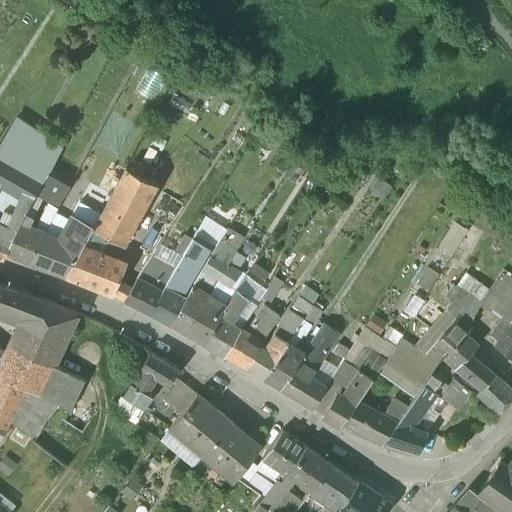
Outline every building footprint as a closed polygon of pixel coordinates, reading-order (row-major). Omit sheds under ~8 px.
[(156,103),(171,75),(153,65),(137,92),(156,103)] [(60,152),(12,124),(0,144),(0,184),(21,197),(30,203),(39,189),(42,184),(27,175),(36,160),(51,170),(60,152)] [(250,194),(263,164),(250,158),(236,188),(250,194)] [(51,170),(36,160),(27,175),(42,184),(48,174),(50,171),(51,170)] [(151,183),(126,170),(117,187),(147,203),(156,186),(151,183)] [(70,187),(48,174),(42,184),(39,189),(36,194),(58,208),(70,187)] [(0,184),(0,210),(3,211),(13,216),(17,207),(21,197),(0,184)] [(147,203),(117,187),(96,228),(95,230),(124,246),(147,203)] [(30,203),(21,197),(17,207),(26,211),(30,203)] [(3,211),(0,210),(0,258),(3,259),(6,253),(19,225),(26,211),(17,207),(13,216),(3,211)] [(45,214),(38,227),(38,233),(42,235),(43,233),(52,217),(45,214)] [(227,232),(205,218),(197,233),(212,244),(216,247),(227,232)] [(58,240),(43,233),(42,235),(29,262),(66,277),(83,246),(92,229),(95,230),(96,228),(91,226),(88,231),(69,221),(58,240)] [(442,249),(456,257),(472,230),(458,222),(442,249)] [(19,225),(6,253),(29,262),(42,235),(38,233),(19,225)] [(95,230),(92,229),(83,246),(117,260),(124,246),(95,230)] [(227,232),(221,242),(237,251),(244,240),(227,232)] [(209,249),(212,244),(197,233),(192,239),(209,249)] [(209,249),(192,239),(185,252),(202,262),(209,249)] [(203,270),(218,280),(237,251),(221,242),(203,270)] [(433,252),(417,242),(410,252),(428,262),(433,252)] [(117,260),(83,246),(66,277),(112,295),(125,263),(117,260)] [(202,262),(185,252),(174,271),(165,286),(182,295),(202,262)] [(243,260),(234,255),(227,266),(236,271),(243,260)] [(447,264),(437,257),(432,266),(442,273),(447,264)] [(152,260),(137,280),(161,293),(165,286),(174,271),(152,260)] [(227,266),(218,280),(231,289),(240,274),(227,266)] [(193,288),(208,297),(218,280),(203,270),(193,288)] [(438,279),(427,273),(421,282),(432,288),(438,279)] [(465,276),(458,287),(460,288),(482,302),(491,287),(478,279),(476,283),(465,276)] [(161,293),(137,280),(124,301),(149,314),(161,293)] [(208,297),(222,304),(231,289),(218,280),(208,297)] [(445,298),(451,302),(460,288),(458,287),(454,285),(445,298)] [(17,292),(0,286),(0,311),(7,314),(17,292)] [(182,295),(165,286),(161,293),(149,314),(170,325),(182,305),(186,297),(182,295)] [(193,288),(182,305),(198,313),(208,297),(193,288)] [(482,302),(460,288),(451,302),(445,310),(447,312),(456,319),(457,318),(468,326),(482,304),(481,304),(482,302)] [(248,300),(236,290),(226,306),(219,316),(233,325),(248,300)] [(17,292),(7,314),(22,319),(32,297),(17,292)] [(59,306),(32,297),(22,319),(22,320),(12,344),(53,366),(77,315),(59,306)] [(208,297),(198,313),(185,334),(202,344),(219,316),(226,306),(222,304),(208,297)] [(312,306),(299,298),(290,311),(303,320),(309,311),(312,306)] [(444,317),(426,303),(415,319),(431,331),(444,317)] [(198,313),(182,305),(170,325),(185,334),(198,313)] [(284,310),(275,305),(266,318),(275,323),(284,310)] [(321,311),(312,306),(309,311),(317,317),(321,311)] [(290,311),(274,335),(288,343),(296,330),(303,320),(290,311)] [(317,317),(309,311),(303,320),(311,326),(317,317)] [(400,341),(387,360),(424,385),(444,357),(450,350),(439,340),(456,319),(447,312),(444,317),(431,331),(415,351),(400,341)] [(262,315),(248,334),(263,341),(275,323),(266,318),(262,315)] [(233,325),(219,316),(202,344),(224,357),(242,331),(233,325)] [(456,319),(439,340),(450,350),(451,351),(457,345),(455,343),(464,333),(466,334),(471,328),(468,326),(457,318),(456,319)] [(311,326),(303,320),(296,330),(303,334),(305,336),(311,326)] [(511,322),(494,347),(511,359),(511,322)] [(338,333),(324,324),(317,335),(331,344),(338,333)] [(365,329),(330,384),(338,390),(335,395),(338,396),(344,399),(362,374),(372,381),(387,360),(400,341),(403,336),(390,328),(382,341),(365,329)] [(303,334),(296,330),(288,343),(294,347),(303,334)] [(248,334),(242,331),(224,357),(245,369),(259,348),(263,341),(248,334)] [(464,333),(455,343),(457,345),(451,351),(450,350),(444,357),(444,358),(456,369),(469,354),(468,353),(477,344),(466,334),(464,333)] [(288,343),(274,335),(264,351),(259,348),(245,369),(263,380),(288,343)] [(317,335),(299,362),(315,371),(331,344),(317,335)] [(288,343),(263,380),(280,390),(294,368),(295,369),(305,353),(294,347),(288,343)] [(53,366),(12,344),(8,356),(1,373),(24,386),(39,394),(53,366)] [(495,376),(469,354),(456,369),(482,391),(495,376)] [(154,355),(135,385),(148,394),(168,363),(154,355)] [(338,370),(322,360),(311,378),(327,387),(338,370)] [(315,371),(299,362),(295,369),(311,378),(315,371)] [(295,369),(294,368),(280,390),(312,411),(327,387),(311,378),(295,369)] [(24,386),(1,373),(0,375),(0,406),(12,414),(24,386)] [(362,374),(344,399),(355,406),(366,390),(372,381),(362,374)] [(444,384),(431,376),(425,384),(438,394),(444,384)] [(511,400),(511,390),(495,376),(482,391),(477,396),(499,415),(511,400)] [(472,393),(454,380),(441,398),(459,411),(472,393)] [(338,390),(330,384),(327,387),(313,410),(325,417),(338,396),(335,395),(338,390)] [(396,424),(383,443),(420,455),(427,433),(414,429),(421,419),(424,421),(432,411),(428,408),(438,394),(425,384),(407,409),(396,424)] [(135,385),(124,402),(137,410),(148,394),(135,385)] [(366,390),(357,404),(364,407),(372,394),(366,390)] [(197,395),(168,430),(201,457),(230,423),(197,395)] [(344,399),(338,396),(325,417),(324,418),(341,428),(343,424),(355,406),(344,399)] [(53,409),(41,397),(32,406),(44,418),(53,409)] [(395,402),(392,400),(383,417),(385,418),(396,424),(407,409),(399,405),(395,402)] [(364,407),(357,404),(355,406),(343,424),(372,440),(385,418),(383,417),(364,407)] [(12,414),(0,406),(0,433),(4,435),(10,421),(12,414)] [(385,418),(372,440),(383,443),(396,424),(385,418)] [(230,423),(201,457),(234,484),(261,448),(230,423)] [(306,448),(282,432),(262,461),(286,476),(306,448)] [(331,466),(306,448),(286,476),(295,483),(311,494),(331,466)] [(511,462),(508,468),(500,463),(478,495),(501,511),(510,511),(511,510),(511,462)] [(331,466),(311,494),(329,507),(340,491),(348,497),(357,484),(331,466)] [(268,511),(272,511),(295,483),(286,476),(281,485),(277,482),(259,505),(268,511)] [(348,497),(344,503),(356,511),(367,511),(377,498),(357,484),(348,497)] [(470,489),(455,506),(463,511),(485,511),(491,506),(470,489)] [(367,511),(387,511),(390,507),(377,498),(367,511)] [(356,511),(344,503),(338,511),(337,511),(356,511)]
